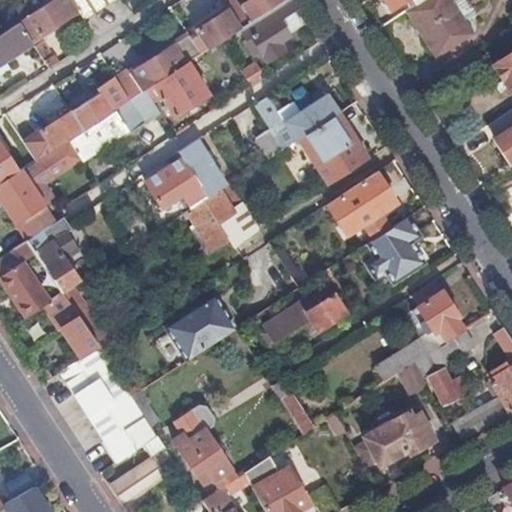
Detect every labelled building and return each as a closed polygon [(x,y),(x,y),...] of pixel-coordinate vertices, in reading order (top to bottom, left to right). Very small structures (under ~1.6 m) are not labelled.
[(22,0),(25,4),(3,19),(10,29),(19,23),(54,0),(22,0)] [(54,0),(19,23),(31,42),(78,12),(69,0),(54,0)] [(69,0),(78,12),(83,20),(113,0),(69,0)] [(222,41),(238,30),(251,22),(242,8),(236,0),(222,0),(219,3),(225,12),(186,37),(199,56),(222,41)] [(279,22),(296,10),(289,0),(284,0),(251,22),(238,30),(246,42),(252,38),(266,62),(283,52),(277,43),(288,35),(279,22)] [(251,22),(284,0),(254,0),(242,8),(251,22)] [(380,0),(389,13),(406,2),(410,8),(422,0),(380,0)] [(422,0),(410,8),(407,10),(437,56),(472,34),(461,16),(451,1),(452,0),(422,0)] [(452,0),(451,1),(461,16),(472,8),(466,0),(452,0)] [(0,61),(31,42),(19,23),(10,29),(0,35),(0,61)] [(142,93),(146,91),(154,85),(188,63),(199,56),(186,37),(129,74),(142,93)] [(511,91),(511,53),(494,66),(511,92),(511,91)] [(188,63),(154,85),(175,118),(208,96),(188,63)] [(241,73),(250,88),(263,79),(253,65),(241,73)] [(130,101),(142,93),(129,74),(126,69),(114,77),(130,101)] [(70,113),(83,131),(130,101),(114,77),(96,89),(99,94),(70,113)] [(70,139),(82,159),(126,130),(129,135),(161,114),(146,91),(142,93),(130,101),(83,131),(70,139)] [(282,151),(297,141),(339,114),(328,96),(300,113),(284,124),(277,113),(267,98),(252,108),(267,129),(282,151)] [(284,124),(300,113),(294,103),(277,113),(284,124)] [(511,108),(488,125),(495,138),(494,139),(510,163),(511,161),(511,108)] [(35,162),(70,139),(83,131),(70,113),(40,132),(30,118),(13,128),(31,155),(35,162)] [(297,141),(327,186),(369,159),(339,114),(297,141)] [(268,160),(282,151),(267,129),(253,138),(268,160)] [(18,173),(0,184),(0,201),(17,228),(46,208),(43,204),(53,198),(44,183),(82,159),(70,139),(35,162),(30,165),(18,173)] [(196,141),(178,153),(182,159),(208,199),(219,192),(222,189),(225,187),(196,141)] [(182,159),(178,153),(141,177),(145,183),(146,183),(182,159)] [(0,157),(0,184),(18,173),(6,154),(0,157)] [(26,158),(30,165),(35,162),(31,155),(26,158)] [(182,195),(191,210),(208,199),(182,159),(146,183),(145,183),(161,208),(182,195)] [(395,204),(376,172),(326,205),(345,235),(362,224),(371,239),(388,229),(379,215),(395,204)] [(230,184),(225,187),(222,189),(234,208),(238,214),(246,209),(230,184)] [(191,210),(187,213),(194,224),(189,228),(192,232),(197,229),(211,250),(226,240),(217,225),(218,217),(231,210),(219,192),(208,199),(191,210)] [(17,228),(27,241),(56,223),(46,208),(17,228)] [(231,248),(236,245),(259,230),(246,209),(238,214),(234,208),(231,210),(218,217),(217,225),(226,240),(231,248)] [(134,211),(120,220),(136,242),(149,233),(134,211)] [(27,241),(62,294),(79,282),(65,261),(78,252),(66,234),(72,230),(65,217),(56,223),(27,241)] [(419,238),(406,218),(366,244),(375,257),(364,264),(374,279),(384,271),(393,285),(423,264),(410,244),(419,238)] [(0,258),(0,277),(26,318),(43,306),(49,302),(14,249),(0,258)] [(62,294),(98,347),(101,352),(122,338),(110,321),(100,328),(80,297),(111,277),(104,266),(79,282),(62,294)] [(326,288),(335,282),(326,270),(318,275),(326,288)] [(374,368),(383,383),(413,363),(464,330),(458,320),(460,318),(435,280),(411,296),(417,307),(410,312),(424,334),(374,368)] [(322,288),(266,324),(277,341),(309,321),(317,333),(345,315),(332,296),(329,297),(322,288)] [(61,329),(80,360),(98,347),(62,294),(49,302),(43,306),(59,330),(61,329)] [(212,298),(209,300),(217,313),(220,310),(212,298)] [(163,329),(185,362),(223,338),(233,331),(220,310),(217,313),(209,300),(163,329)] [(450,428),(459,445),(511,415),(511,341),(503,328),(493,335),(510,361),(506,365),(509,369),(490,381),(501,399),(450,428)] [(233,331),(223,338),(235,358),(247,350),(233,331)] [(465,333),(440,350),(448,363),(474,345),(465,333)] [(143,445),(155,438),(130,398),(101,352),(98,347),(80,360),(74,364),(81,375),(65,385),(117,463),(143,445)] [(509,369),(506,365),(488,376),(490,381),(509,369)] [(45,369),(36,375),(42,385),(52,378),(45,369)] [(443,370),(429,378),(444,406),(458,398),(443,370)] [(279,399),(303,435),(313,429),(289,393),(279,399)] [(203,488),(195,493),(197,497),(201,502),(220,490),(222,488),(236,479),(205,431),(212,427),(213,420),(205,408),(199,406),(173,423),(182,436),(173,442),(203,488)] [(423,440),(430,436),(431,436),(419,414),(411,418),(407,412),(362,437),(379,467),(407,451),(410,455),(426,445),(423,440)] [(432,442),(430,436),(423,440),(426,445),(432,442)] [(155,438),(143,445),(153,460),(134,471),(137,476),(112,492),(122,507),(137,497),(151,489),(180,470),(157,437),(155,438)] [(282,448),(267,458),(272,467),(287,458),(282,448)] [(253,488),(265,511),(298,511),(309,506),(289,469),(253,488)] [(245,474),(236,479),(222,488),(229,498),(250,483),(249,481),(245,474)] [(511,482),(503,488),(511,502),(511,482)] [(309,495),(317,511),(338,511),(339,511),(324,486),(309,495)] [(46,511),(32,489),(2,507),(5,511),(46,511)] [(151,489),(137,497),(145,509),(158,500),(151,489)] [(202,503),(207,511),(234,511),(220,490),(201,502),(202,503)] [(137,497),(122,507),(125,511),(140,511),(145,509),(137,497)] [(201,502),(197,497),(192,501),(196,507),(202,503),(201,502)] [(492,511),(485,498),(476,503),(481,511),(492,511)]
